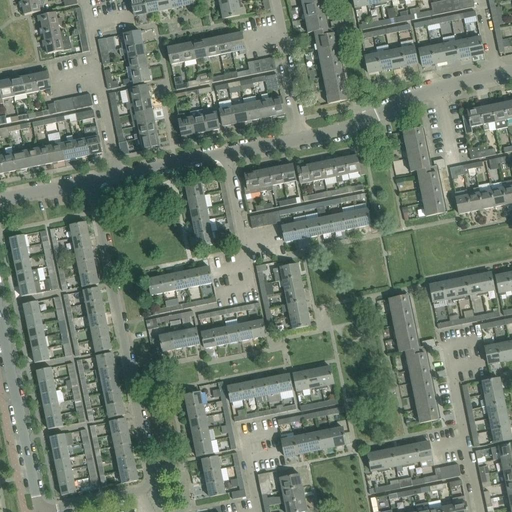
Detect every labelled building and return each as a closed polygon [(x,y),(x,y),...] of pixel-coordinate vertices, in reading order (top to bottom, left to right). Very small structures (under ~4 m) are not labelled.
[(44,11),(43,5),(44,4),(45,1),(45,0),(35,0),(20,3),(21,8),(23,8),(25,15),(44,11)] [(147,14),(144,0),(131,0),(135,16),(147,14)] [(156,0),(144,0),(147,14),(159,11),(156,0)] [(171,9),(169,0),(156,0),(159,11),(171,9)] [(169,0),(171,9),(183,6),(182,0),(169,0)] [(361,7),(368,6),(366,0),(353,0),(356,11),(362,10),(361,7)] [(447,13),(454,12),(451,0),(449,0),(445,1),(447,13)] [(451,0),(454,12),(461,10),(458,0),(451,0)] [(458,0),(461,10),(474,8),(472,0),(458,0)] [(440,14),(447,13),(445,1),(438,2),(440,14)] [(306,13),(307,19),(324,16),(322,9),(325,8),(324,2),(321,3),(305,6),(303,6),(305,13),(306,13)] [(433,16),(440,14),(438,2),(431,4),(432,11),(433,16)] [(240,16),(239,9),(242,9),(240,3),(221,7),(224,19),(240,16)] [(501,8),(496,9),(494,4),(490,5),(492,17),(502,15),(501,8)] [(89,52),(88,46),(81,8),(76,9),(82,34),(79,35),(82,47),(83,53),(89,52)] [(397,23),(396,18),(393,8),(387,10),(390,20),(383,21),(384,26),(397,23)] [(421,18),(420,13),(419,8),(410,10),(411,15),(408,16),(409,21),(421,18)] [(40,30),(59,26),(62,25),(61,19),(57,19),(56,13),(38,17),(39,22),(41,22),(43,29),(40,29),(40,30)] [(499,28),(499,25),(504,24),(502,15),(492,17),(495,29),(499,28)] [(317,32),(317,31),(327,29),(325,22),(327,22),(326,16),(324,16),(307,19),(306,19),(307,26),(309,26),(310,33),(317,32)] [(332,31),(345,28),(343,20),(331,23),(332,31)] [(43,42),(65,38),(64,31),(60,32),(59,26),(40,30),(41,35),(44,34),(45,41),(43,42)] [(318,44),(320,51),(336,48),(335,40),(337,40),(336,34),(330,35),(329,29),(327,29),(317,31),(317,32),(318,38),(316,38),(317,44),(318,44)] [(120,49),(143,44),(140,32),(124,35),(125,42),(121,43),(122,48),(120,49)] [(246,54),(245,50),(242,33),(229,36),(232,53),(240,51),(241,55),(246,54)] [(220,55),(232,53),(229,36),(217,38),(220,55)] [(480,38),(474,39),(473,36),(467,37),(471,57),(484,55),(480,38)] [(48,54),(68,50),(72,49),(69,37),(65,38),(43,42),(44,47),(46,47),(48,54)] [(459,60),(471,57),(467,37),(462,39),(463,42),(456,43),(459,60)] [(208,57),(220,55),(217,38),(204,41),(209,61),(208,57)] [(100,53),(108,52),(105,39),(98,40),(100,53)] [(204,62),(209,61),(204,41),(193,43),(196,60),(203,58),(204,62)] [(459,60),(456,43),(450,44),(449,41),(443,42),(447,62),(459,60)] [(435,65),(447,62),(443,42),(438,43),(439,46),(432,48),(435,65)] [(184,62),(196,60),(193,43),(180,46),(184,62)] [(125,61),(146,57),(143,44),(120,49),(121,56),(124,55),(125,61)] [(418,64),(416,54),(414,44),(408,46),(409,48),(402,50),(405,67),(418,64)] [(171,65),(184,62),(180,46),(168,48),(171,65)] [(435,65),(432,48),(426,49),(425,46),(418,47),(422,67),(435,65)] [(321,57),(322,64),(339,61),(338,54),(340,53),(339,47),(336,48),(320,51),(318,51),(320,58),(321,57)] [(405,67),(402,50),(395,51),(394,48),(389,49),(393,69),(405,67)] [(381,71),(393,69),(389,49),(383,50),(384,53),(377,54),(381,71)] [(110,64),(109,57),(109,56),(108,52),(100,53),(103,65),(110,64)] [(381,71),(377,54),(371,56),(371,53),(364,54),(368,74),(381,71)] [(127,73),(148,69),(146,57),(125,61),(129,60),(130,67),(126,68),(127,73)] [(248,63),(249,71),(250,75),(276,70),(273,58),(248,63)] [(324,70),(325,77),(342,74),(340,67),(343,66),(341,60),(339,61),(322,64),(321,64),(322,71),(324,70)] [(124,87),(151,81),(148,69),(127,73),(129,80),(123,81),(124,87)] [(52,94),(49,77),(48,73),(35,75),(38,92),(39,92),(40,96),(52,94)] [(326,84),(328,90),(344,87),(343,80),(345,79),(344,73),(342,74),(325,77),(324,77),(325,84),(326,84)] [(266,84),(278,82),(277,74),(264,77),(266,84)] [(26,94),(38,92),(35,75),(23,78),(26,94)] [(117,82),(112,83),(111,76),(105,77),(108,90),(119,87),(117,82)] [(189,88),(201,85),(199,77),(197,77),(196,81),(188,83),(189,88)] [(212,78),(204,80),(201,77),(199,77),(201,85),(213,83),(212,78)] [(14,97),(26,94),(23,78),(11,80),(14,97)] [(3,99),(14,97),(11,80),(0,82),(0,91),(3,104),(4,104),(3,99)] [(189,88),(188,83),(183,84),(182,80),(174,81),(176,90),(189,88)] [(150,88),(148,88),(147,86),(126,90),(129,103),(150,99),(149,95),(151,94),(150,88)] [(329,97),(331,104),(347,101),(346,93),(348,92),(347,86),(344,87),(328,90),(326,90),(328,97),(329,97)] [(86,108),(92,106),(90,94),(84,96),(86,108)] [(80,109),(86,108),(84,96),(77,97),(80,109)] [(260,119),(256,99),(255,97),(243,99),(248,122),(260,119)] [(269,100),(262,102),(261,97),(256,99),(260,119),(272,117),(269,100)] [(68,111),(74,110),(72,98),(65,100),(68,111)] [(285,117),(284,115),(285,114),(282,98),(269,100),(272,117),(277,116),(277,118),(285,117)] [(136,114),(153,111),(150,99),(129,103),(126,104),(127,110),(129,109),(131,115),(136,114)] [(236,124),(248,122),(243,99),(243,100),(244,105),(232,108),(236,124)] [(62,113),(68,111),(65,100),(59,101),(62,113)] [(506,120),(511,119),(511,101),(503,104),(506,120)] [(52,115),(56,114),(54,103),(48,104),(49,110),(42,112),(43,117),(52,115)] [(506,120),(503,104),(491,106),(495,123),(497,130),(507,128),(506,120)] [(119,118),(118,112),(117,106),(111,107),(114,119),(119,118)] [(488,124),(495,123),(491,106),(480,109),(484,131),(489,130),(488,124)] [(223,127),(236,124),(232,108),(220,110),(223,127)] [(484,131),(480,109),(467,111),(468,116),(462,117),(466,134),(472,133),(471,127),(482,125),(484,131)] [(82,121),(95,118),(93,110),(81,113),(82,121)] [(216,113),(210,114),(209,110),(202,111),(203,116),(207,132),(220,130),(216,113)] [(134,127),(155,123),(153,111),(136,114),(137,122),(133,123),(134,127)] [(203,116),(198,117),(196,111),(190,112),(191,118),(194,135),(207,132),(203,116)] [(70,123),(82,121),(81,113),(69,115),(70,123)] [(194,135),(191,118),(185,119),(184,114),(178,116),(182,137),(194,135)] [(122,130),(121,123),(119,118),(114,119),(116,131),(122,130)] [(141,139),(157,135),(155,123),(134,127),(134,128),(136,127),(137,134),(134,135),(135,139),(141,138),(141,139)] [(22,135),(21,130),(20,125),(7,128),(9,138),(22,135)] [(3,139),(9,138),(7,128),(0,129),(0,136),(2,136),(3,139)] [(406,139),(408,145),(424,142),(422,135),(425,134),(424,128),(403,132),(405,139),(406,139)] [(99,137),(92,138),(90,133),(85,134),(86,139),(89,156),(102,153),(99,137)] [(77,159),(73,137),(72,137),(72,135),(66,137),(66,138),(61,139),(60,138),(65,161),(77,159)] [(143,151),(160,148),(157,135),(141,139),(143,151)] [(86,139),(79,141),(78,136),(73,137),(77,159),(89,156),(86,139)] [(52,164),(65,161),(60,138),(54,139),(54,141),(49,142),(50,147),(49,147),(52,164)] [(407,152),(408,159),(427,155),(425,148),(428,147),(426,141),(424,142),(408,145),(406,145),(408,152),(407,152)] [(126,148),(124,149),(123,142),(119,143),(121,156),(127,155),(126,148)] [(49,147),(43,148),(42,144),(36,145),(37,149),(41,166),(52,164),(49,147)] [(16,171),(28,168),(24,147),(12,150),(16,171)] [(37,149),(31,151),(30,149),(25,149),(25,147),(24,147),(28,168),(41,166),(37,149)] [(0,154),(4,173),(16,171),(12,150),(0,152),(0,154)] [(477,159),(489,156),(488,150),(476,153),(477,159)] [(418,171),(429,168),(428,161),(430,161),(429,155),(427,155),(408,159),(407,159),(408,166),(410,165),(411,173),(418,171)] [(367,175),(364,160),(358,161),(357,156),(345,158),(348,175),(360,172),(361,176),(367,175)] [(507,167),(507,162),(506,157),(498,159),(500,168),(507,167)] [(342,176),(348,175),(345,158),(333,161),(336,177),(337,183),(343,182),(342,176)] [(499,168),(500,168),(498,159),(489,161),(490,166),(498,164),(499,168)] [(435,170),(445,168),(444,160),(434,162),(435,170)] [(329,179),(336,177),(333,161),(321,163),(324,180),(325,179),(326,182),(330,181),(329,179)] [(313,182),(324,180),(321,163),(310,165),(313,182)] [(280,167),(284,184),(296,181),(293,165),(280,167)] [(301,184),(313,182),(310,165),(297,168),(301,184)] [(450,169),(452,181),(464,178),(462,166),(450,169)] [(272,186),(284,184),(280,167),(269,170),(272,186)] [(418,171),(419,177),(433,174),(432,168),(429,168),(418,171)] [(271,186),(272,186),(269,170),(257,172),(261,192),(272,190),(271,186)] [(245,195),(261,192),(257,172),(245,174),(246,180),(243,181),(245,195)] [(420,184),(422,190),(438,187),(437,180),(440,179),(439,173),(433,174),(419,177),(417,178),(419,184),(420,184)] [(188,199),(204,196),(202,183),(186,187),(188,199)] [(492,191),(491,191),(490,184),(479,186),(484,210),(495,207),(492,191)] [(423,197),(425,203),(441,200),(440,193),(442,192),(441,186),(438,187),(422,190),(420,191),(422,197),(423,197)] [(472,212),(484,210),(479,186),(478,186),(479,188),(473,190),(474,195),(468,196),(472,212)] [(495,207),(507,205),(504,188),(492,191),(495,207)] [(191,211),(207,208),(204,196),(188,199),(191,211)] [(459,215),(472,212),(468,196),(456,198),(459,215)] [(426,210),(428,217),(445,213),(443,206),(445,205),(444,199),(441,200),(425,203),(423,204),(425,210),(426,210)] [(329,210),(329,206),(328,201),(316,204),(316,208),(318,208),(319,212),(329,210)] [(193,223),(209,220),(207,208),(191,211),(193,223)] [(355,212),(358,228),(371,225),(368,209),(355,212)] [(346,230),(358,228),(355,212),(343,214),(346,230)] [(262,215),(264,227),(270,225),(268,214),(262,215)] [(334,233),(346,230),(343,214),(331,217),(334,233)] [(256,216),(259,228),(264,227),(262,215),(256,216)] [(250,217),(252,229),(259,228),(256,216),(250,217)] [(322,235),(334,233),(331,217),(319,219),(322,235)] [(310,238),(322,235),(319,219),(307,222),(310,238)] [(196,236),(212,232),(209,220),(193,223),(196,236)] [(298,240),(310,238),(307,222),(294,224),(298,240)] [(73,238),(89,235),(86,223),(70,226),(73,238)] [(285,243),(298,240),(294,224),(282,227),(285,243)] [(43,244),(48,243),(45,231),(40,232),(41,237),(38,238),(39,243),(43,243),(43,244)] [(198,248),(214,245),(212,232),(196,236),(198,248)] [(27,247),(26,245),(24,235),(10,238),(12,250),(27,247)] [(75,251),(91,247),(89,235),(73,238),(67,240),(69,252),(75,251)] [(14,262),(29,259),(27,247),(12,250),(14,262)] [(78,263),(94,260),(91,247),(75,251),(78,263)] [(48,267),(53,266),(50,255),(45,256),(46,257),(43,258),(45,267),(47,266),(48,267)] [(17,274),(32,271),(29,259),(14,262),(17,274)] [(80,275),(96,272),(94,260),(78,263),(80,275)] [(282,281),(300,277),(298,265),(278,269),(279,274),(281,274),(282,281)] [(68,270),(63,271),(62,266),(57,267),(59,279),(64,278),(69,276),(68,270)] [(200,286),(213,283),(209,267),(197,270),(200,286)] [(34,282),(34,281),(39,280),(37,270),(32,271),(17,274),(19,285),(34,282)] [(188,288),(200,286),(197,270),(185,272),(188,288)] [(83,287),(99,284),(96,272),(80,275),(83,287)] [(176,291),(188,288),(185,272),(173,275),(176,291)] [(494,290),(493,283),(491,274),(479,276),(482,296),(488,295),(487,292),(494,290)] [(504,289),(511,288),(508,274),(496,277),(499,294),(505,292),(504,289)] [(164,293),(176,291),(173,275),(161,277),(164,293)] [(477,297),(482,296),(479,276),(466,279),(470,295),(471,301),(477,299),(477,297)] [(151,296),(164,293),(161,277),(148,280),(151,296)] [(283,293),(303,289),(300,277),(282,281),(283,287),(282,288),(283,293)] [(463,297),(470,295),(466,279),(454,281),(458,301),(464,300),(463,297)] [(453,302),(458,301),(454,281),(442,283),(445,300),(452,299),(453,302)] [(22,297),(31,295),(36,294),(34,282),(19,285),(22,297)] [(439,302),(445,300),(442,283),(430,286),(434,306),(439,305),(439,302)] [(87,304),(102,301),(99,288),(85,291),(87,304)] [(288,305),(305,301),(303,289),(283,293),(284,299),(287,298),(288,305)] [(70,307),(75,306),(72,294),(63,296),(65,308),(70,307)] [(391,313),(410,309),(408,302),(411,302),(409,296),(388,300),(391,313)] [(90,316),(104,313),(102,301),(87,304),(90,316)] [(288,318),(307,314),(305,301),(288,305),(290,311),(287,312),(288,318)] [(26,317),(40,314),(38,302),(23,305),(26,317)] [(500,317),(499,312),(498,308),(492,309),(493,313),(486,315),(487,320),(500,317)] [(394,326),(412,322),(411,315),(413,315),(412,309),(410,309),(391,313),(394,326)] [(474,317),(472,310),(464,312),(465,319),(462,320),(463,325),(475,322),(474,317)] [(219,316),(223,315),(223,311),(210,313),(211,318),(212,318),(213,321),(219,320),(219,316)] [(191,322),(190,317),(194,316),(193,312),(181,314),(181,319),(182,319),(183,324),(191,322)] [(92,328),(107,325),(104,313),(90,316),(92,328)] [(28,328),(43,325),(40,314),(26,317),(28,328)] [(180,319),(181,319),(181,314),(168,317),(170,323),(171,323),(171,326),(181,324),(180,319)] [(292,323),(293,329),(310,326),(307,314),(288,318),(289,323),(292,323)] [(166,324),(170,323),(168,317),(146,321),(148,330),(166,327),(166,324)] [(61,334),(66,333),(64,321),(59,322),(59,325),(56,326),(57,334),(61,333),(61,334)] [(254,339),(266,337),(263,321),(250,323),(254,339)] [(396,339),(415,335),(414,328),(416,328),(415,322),(412,322),(394,326),(396,339)] [(241,342),(254,339),(250,323),(238,326),(241,342)] [(30,340),(45,337),(43,325),(28,328),(30,340)] [(95,340),(109,337),(107,325),(92,328),(95,340)] [(229,344),(241,342),(238,326),(226,328),(229,344)] [(217,346),(229,344),(226,328),(214,330),(217,346)] [(200,345),(198,335),(197,329),(184,331),(187,347),(200,345)] [(205,349),(217,346),(214,330),(201,333),(205,349)] [(175,350),(187,347),(184,331),(172,334),(175,350)] [(163,352),(175,350),(172,334),(159,336),(163,352)] [(408,351),(418,349),(416,341),(419,341),(417,335),(415,335),(396,339),(399,353),(408,351)] [(33,352),(47,349),(45,337),(30,340),(33,352)] [(97,353),(112,350),(109,337),(95,340),(97,353)] [(434,340),(422,342),(424,350),(436,348),(434,340)] [(501,362),(511,359),(511,354),(509,340),(504,341),(504,344),(497,345),(501,362)] [(501,362),(497,345),(491,347),(490,344),(484,345),(488,365),(501,362)] [(409,357),(421,354),(420,348),(418,349),(408,351),(409,357)] [(35,364),(45,362),(50,361),(47,349),(33,352),(35,364)] [(410,364),(411,370),(428,367),(426,360),(428,359),(427,353),(421,354),(409,357),(407,357),(408,364),(410,364)] [(100,369),(115,366),(113,354),(98,357),(100,369)] [(103,381),(118,378),(115,366),(100,369),(103,381)] [(412,377),(414,383),(430,380),(429,373),(431,372),(430,366),(428,367),(411,370),(410,370),(411,377),(412,377)] [(327,386),(334,384),(331,367),(318,370),(322,390),(328,389),(327,386)] [(39,383),(54,380),(51,368),(37,371),(39,383)] [(317,391),(322,390),(318,370),(306,372),(309,389),(316,388),(317,391)] [(309,389),(306,372),(293,375),(297,395),(303,393),(304,397),(310,396),(309,389)] [(280,393),(283,393),(293,391),(289,375),(277,377),(280,393)] [(72,388),(77,387),(75,376),(70,377),(70,380),(67,381),(68,386),(62,387),(63,390),(72,388)] [(268,396),(280,393),(277,377),(265,380),(268,396)] [(105,394),(120,391),(118,378),(103,381),(105,394)] [(482,395),(502,391),(499,379),(482,382),(484,389),(481,390),(482,395)] [(41,395),(56,392),(54,380),(39,383),(41,395)] [(256,398),(268,396),(265,380),(253,382),(256,398)] [(415,390),(416,396),(433,393),(431,386),(434,386),(433,380),(430,380),(414,383),(412,384),(414,390),(415,390)] [(226,400),(224,388),(223,382),(218,383),(222,401),(226,400)] [(244,401),(256,398),(253,382),(240,385),(244,401)] [(231,403),(244,401),(240,385),(228,387),(231,403)] [(72,401),(79,399),(77,387),(72,388),(73,392),(70,393),(72,401)] [(108,406),(123,403),(120,391),(105,394),(108,406)] [(487,407),(504,404),(502,391),(482,395),(483,401),(486,400),(487,407)] [(44,406),(58,403),(56,392),(41,395),(44,406)] [(187,408),(203,405),(201,393),(185,396),(187,408)] [(418,403),(419,410),(436,406),(434,399),(436,399),(435,393),(433,393),(416,396),(415,397),(416,403),(418,403)] [(77,412),(82,411),(79,399),(72,401),(61,403),(61,405),(75,402),(75,404),(72,404),(73,409),(63,411),(64,414),(77,411),(77,412)] [(284,413),(283,408),(282,400),(277,401),(278,405),(275,406),(276,409),(271,410),(272,415),(284,413)] [(46,418),(61,415),(58,403),(44,406),(46,418)] [(110,418),(125,415),(123,403),(108,406),(110,418)] [(487,420),(507,416),(504,404),(487,407),(489,414),(486,414),(487,420)] [(190,420),(206,417),(203,405),(187,408),(190,420)] [(420,416),(422,423),(438,420),(437,412),(439,412),(438,406),(436,406),(419,410),(418,410),(419,416),(420,416)] [(247,415),(246,415),(245,412),(238,414),(238,417),(234,418),(235,422),(247,420),(247,415)] [(49,430),(58,428),(63,427),(61,415),(46,418),(49,430)] [(492,431),(509,428),(507,416),(487,420),(488,425),(491,425),(492,431)] [(192,433),(208,429),(206,417),(190,420),(192,433)] [(112,435),(128,432),(126,419),(110,423),(112,435)] [(343,428),(336,430),(335,427),(330,428),(334,447),(346,445),(343,428)] [(322,450),(334,447),(330,428),(324,429),(325,432),(318,433),(322,450)] [(492,444),(511,440),(509,428),(492,431),(494,438),(491,438),(492,444)] [(195,445),(211,441),(208,429),(192,433),(195,445)] [(115,447),(131,444),(128,432),(112,435),(115,447)] [(322,450),(318,433),(312,435),(311,432),(306,433),(310,452),(322,450)] [(297,455),(310,452),(306,433),(300,434),(301,437),(294,438),(297,455)] [(69,435),(65,436),(65,434),(50,437),(52,449),(67,446),(72,445),(69,435)] [(297,455),(294,438),(287,439),(287,437),(281,438),(285,457),(297,455)] [(195,445),(197,457),(213,454),(211,441),(195,445)] [(427,463),(433,462),(429,443),(417,445),(420,462),(427,460),(427,463)] [(117,459),(133,456),(131,444),(115,447),(117,459)] [(501,459),(511,456),(511,444),(498,447),(501,459)] [(414,463),(420,462),(417,445),(405,447),(409,467),(409,470),(415,469),(414,463)] [(55,461),(70,458),(67,446),(52,449),(55,461)] [(403,468),(409,467),(405,447),(392,450),(396,467),(402,465),(403,468)] [(389,468),(396,467),(392,450),(380,452),(384,472),(390,471),(389,468)] [(379,473),(384,472),(380,452),(368,455),(371,472),(378,470),(379,473)] [(120,472),(136,468),(133,456),(117,459),(120,472)] [(503,471),(511,469),(511,456),(501,459),(503,471)] [(221,469),(220,467),(218,457),(202,460),(205,473),(221,469)] [(57,473),(72,470),(70,458),(55,461),(57,473)] [(90,478),(95,477),(93,465),(88,466),(89,470),(81,472),(82,474),(79,474),(80,478),(83,478),(83,479),(90,477),(90,478)] [(455,478),(460,476),(458,465),(452,466),(455,478)] [(449,479),(455,478),(452,466),(446,467),(449,479)] [(480,476),(488,474),(491,473),(489,466),(479,468),(480,476)] [(443,480),(449,479),(446,467),(440,468),(443,480)] [(120,472),(122,484),(138,481),(136,468),(120,472)] [(437,481),(443,480),(440,468),(435,469),(436,476),(437,481)] [(207,485),(223,482),(221,469),(205,473),(207,485)] [(506,484),(511,482),(511,469),(503,471),(506,484)] [(60,484),(74,481),(72,470),(57,473),(60,484)] [(411,481),(405,482),(402,471),(397,472),(400,489),(412,486),(411,481)] [(388,491),(400,489),(397,472),(398,480),(390,482),(391,485),(387,486),(388,491)] [(262,495),(267,494),(272,493),(268,473),(258,475),(262,495)] [(480,476),(483,487),(491,486),(488,474),(480,476)] [(282,491),(303,487),(300,475),(280,479),(282,491)] [(232,493),(233,499),(233,500),(246,497),(242,478),(238,479),(240,491),(232,493)] [(74,481),(60,484),(62,496),(77,493),(74,481)] [(226,494),(224,484),(223,482),(207,485),(210,497),(226,494)] [(370,495),(388,491),(387,486),(374,489),(374,488),(369,489),(370,495)] [(285,503),(305,499),(303,487),(282,491),(285,503)] [(496,498),(490,499),(489,491),(484,492),(485,500),(496,498)] [(492,507),(491,503),(497,502),(496,498),(485,500),(487,508),(492,507)] [(286,511),(304,511),(307,511),(305,499),(285,503),(286,511)] [(467,511),(466,503),(453,505),(454,511),(467,511)]
